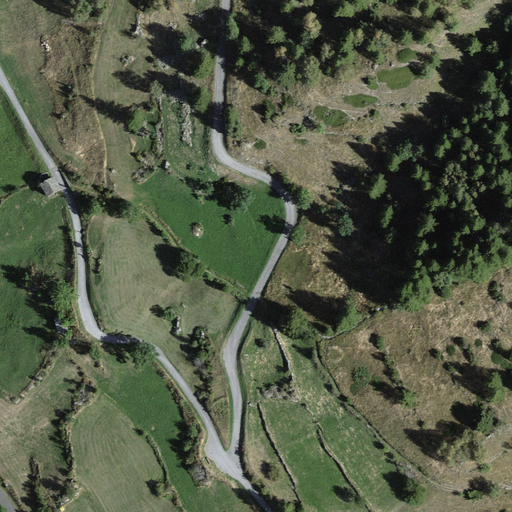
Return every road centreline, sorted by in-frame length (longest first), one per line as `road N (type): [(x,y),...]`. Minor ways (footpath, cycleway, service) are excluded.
road 1 (unclassified): [(226,465),(237,414),(232,346),(289,213),(279,188),(231,164),(218,144),(225,0)]
road 2 (unclassified): [(226,465),(163,359),(93,331),(69,196),(0,75)]
